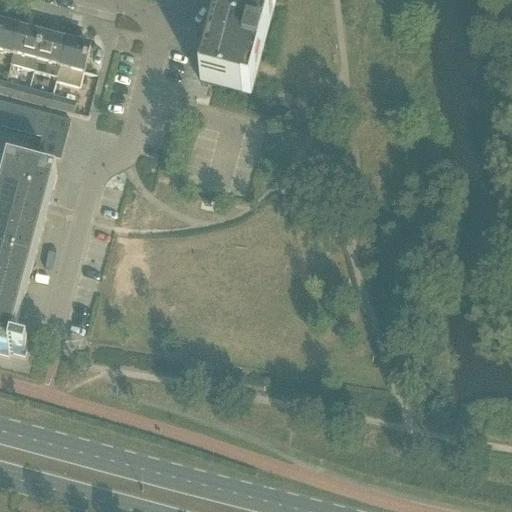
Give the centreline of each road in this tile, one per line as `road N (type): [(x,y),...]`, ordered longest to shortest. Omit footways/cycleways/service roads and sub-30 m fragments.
road 1 (residential): [(59,336),(105,174),(136,150),(166,24)]
road 2 (primary): [(319,511),(0,431)]
road 3 (primary): [(0,477),(136,511)]
